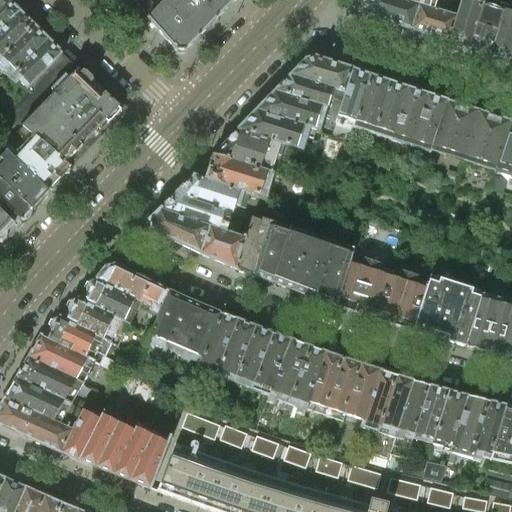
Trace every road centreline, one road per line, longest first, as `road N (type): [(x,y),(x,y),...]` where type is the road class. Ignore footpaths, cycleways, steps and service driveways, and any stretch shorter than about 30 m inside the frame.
road 1 (residential): [(78,230),(227,294),(511,386)]
road 2 (residential): [(511,90),(284,16)]
road 3 (residential): [(183,122),(57,0)]
road 4 (residential): [(152,511),(0,455)]
road 5 (tertiary): [(78,230),(183,122)]
road 6 (tertiary): [(183,122),(284,16)]
